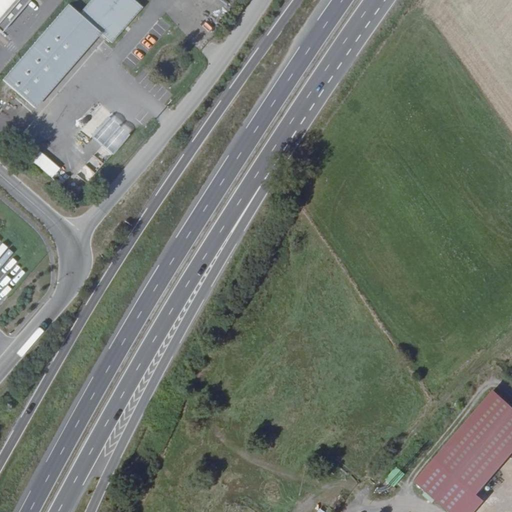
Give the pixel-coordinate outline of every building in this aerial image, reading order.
[(32,0),(0,0),(0,27),(5,32),(32,0)] [(68,3),(2,78),(35,108),(99,31),(111,41),(143,8),(134,0),(90,0),(79,13),(68,3)] [(101,145),(85,165),(95,173),(129,132),(108,115),(91,136),(101,145)] [(93,119),(86,126),(90,131),(87,135),(89,136),(99,125),(93,119)] [(30,161),(51,177),(59,167),(38,150),(30,161)] [(0,267),(9,255),(0,248),(0,267)] [(13,285),(24,271),(18,267),(7,280),(13,285)] [(415,481),(451,511),(473,511),(484,500),(478,494),(511,454),(511,404),(494,390),(415,481)] [(394,487),(405,474),(396,467),(385,480),(394,487)]
